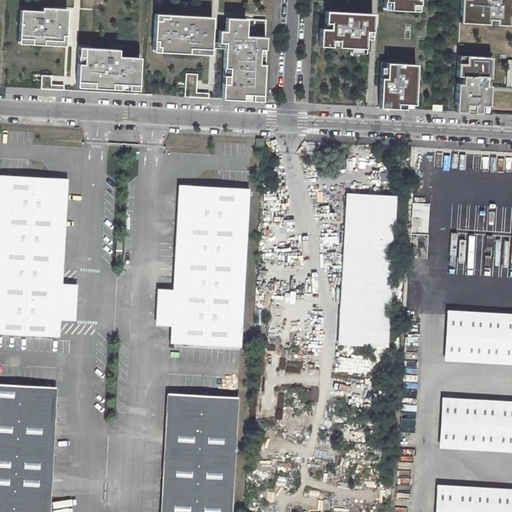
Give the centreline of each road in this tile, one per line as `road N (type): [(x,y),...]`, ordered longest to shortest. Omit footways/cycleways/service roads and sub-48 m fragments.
road 1 (unclassified): [(0,110),(286,126)]
road 2 (unclassified): [(511,137),(286,126)]
road 3 (unknown): [(427,378),(432,301),(510,246),(501,206)]
road 4 (unclassified): [(293,0),(286,126)]
